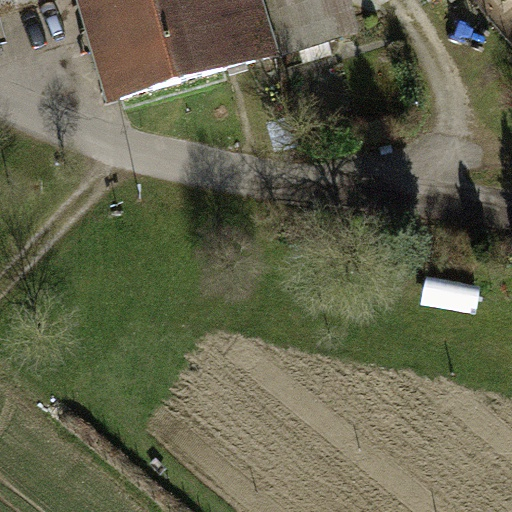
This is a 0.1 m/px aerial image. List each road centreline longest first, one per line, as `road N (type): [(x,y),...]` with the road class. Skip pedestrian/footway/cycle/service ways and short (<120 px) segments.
road 1 (unclassified): [(0,88),(123,146),(251,181),(511,211)]
road 2 (track): [(0,310),(123,146)]
